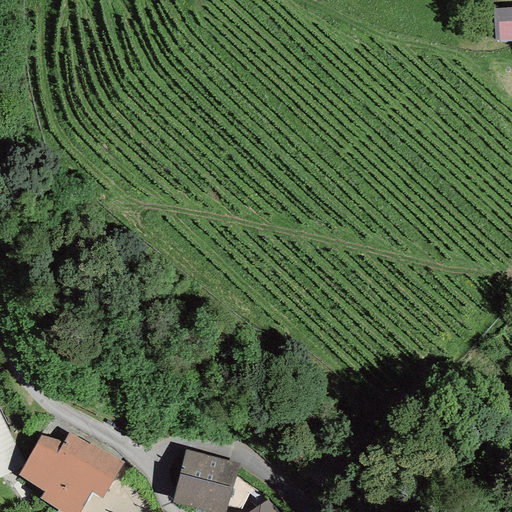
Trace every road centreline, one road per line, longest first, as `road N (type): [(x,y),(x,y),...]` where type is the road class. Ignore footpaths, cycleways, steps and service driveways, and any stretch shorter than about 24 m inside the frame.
road 1 (unclassified): [(147,461),(71,428),(31,396),(0,349)]
road 2 (residential): [(147,461),(174,448),(223,449),(298,511)]
